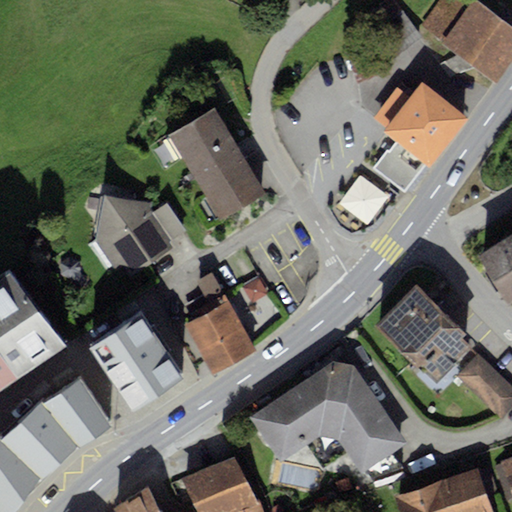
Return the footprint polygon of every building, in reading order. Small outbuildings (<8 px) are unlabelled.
[(511,27),(473,0),(451,0),(428,33),(498,84),(511,64),(511,27)] [(464,119),(423,86),(387,129),(398,139),(427,163),(464,119)] [(217,115),(172,142),(220,224),(265,197),(217,115)] [(402,194),(427,163),(398,139),(372,169),(402,194)] [(170,207),(103,196),(96,241),(128,287),(176,255),(170,246),(188,234),(170,207)] [(511,233),(479,253),(509,303),(511,301),(511,233)] [(12,269),(0,277),(0,389),(24,373),(66,345),(12,269)] [(230,298),(244,317),(274,296),(260,277),(230,298)] [(417,284),(376,325),(419,367),(422,363),(439,380),(472,347),(462,337),(466,333),(417,284)] [(232,302),(189,325),(214,372),(257,349),(232,302)] [(141,303),(90,335),(133,403),(184,371),(141,303)] [(511,386),(479,354),(457,376),(502,420),(511,409),(511,386)] [(332,361),(248,417),(280,464),(312,442),(324,459),(344,446),(362,472),(406,443),(354,365),(332,361)] [(80,376),(43,402),(78,446),(113,426),(80,376)] [(11,430),(4,437),(1,433),(0,434),(0,511),(12,511),(41,478),(78,446),(43,402),(41,399),(11,430)] [(234,455),(181,478),(198,511),(237,511),(258,503),(234,455)] [(511,456),(500,461),(511,494),(511,456)] [(491,511),(477,469),(394,498),(398,511),(491,511)] [(161,511),(148,486),(113,509),(113,511),(161,511)] [(261,511),(258,503),(237,511),(261,511)]
